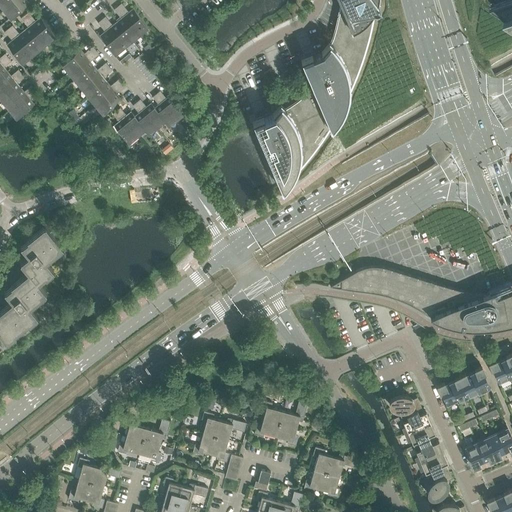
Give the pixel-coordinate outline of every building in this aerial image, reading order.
[(0,0),(0,3),(4,8),(14,0),(0,0)] [(26,0),(14,0),(4,8),(11,17),(29,2),(26,0)] [(254,117),(248,119),(280,191),(284,187),(287,182),(290,177),(296,170),(306,159),(315,146),(329,127),(330,129),(332,126),(337,119),(341,112),(344,105),(347,97),(354,80),(359,66),(364,51),(368,34),(372,14),(373,6),(378,5),(375,0),(335,0),(338,5),(334,27),(331,38),(330,41),(327,38),(320,47),(310,52),(305,55),(299,57),(311,86),(308,90),(303,95),(298,100),(294,103),(290,106),(285,109),(279,102),(272,109),(271,108),(260,113),(260,114),(254,117)] [(511,0),(502,0),(491,4),(511,17),(511,0)] [(133,8),(129,12),(122,3),(118,6),(139,32),(148,25),(133,8)] [(131,39),(139,32),(118,6),(115,9),(121,17),(117,21),(131,39)] [(40,16),(36,20),(29,12),(25,15),(46,41),(55,34),(40,16)] [(38,47),(46,41),(25,15),(21,17),(28,26),(24,30),(38,47)] [(117,21),(112,25),(105,16),(102,19),(123,45),(131,39),(117,21)] [(115,52),(123,45),(102,19),(98,22),(105,31),(101,34),(115,52)] [(24,30),(19,33),(12,25),(9,28),(30,54),(38,47),(24,30)] [(22,61),(30,54),(9,28),(5,31),(12,39),(7,43),(22,61)] [(69,71),(95,50),(93,46),(84,53),(80,48),(62,62),(69,71)] [(90,60),(98,53),(95,50),(69,71),(76,79),(93,64),(90,60)] [(0,63),(8,57),(5,53),(0,56),(0,63)] [(131,56),(129,53),(119,60),(122,63),(131,56)] [(4,66),(11,60),(8,57),(0,63),(0,76),(7,70),(4,66)] [(82,87),(109,66),(106,62),(97,69),(93,64),(76,79),(82,87)] [(103,76),(111,69),(109,66),(82,87),(89,95),(107,80),(103,76)] [(0,89),(21,73),(18,69),(11,75),(7,70),(0,76),(0,89)] [(17,82),(24,76),(21,73),(0,89),(0,97),(3,101),(20,86),(17,82)] [(95,103),(121,82),(119,78),(110,85),(107,80),(89,95),(95,103)] [(116,92),(125,85),(121,82),(95,103),(102,111),(120,97),(116,92)] [(9,109),(34,89),(31,85),(24,91),(20,86),(3,101),(9,109)] [(30,98),(37,92),(34,89),(9,109),(16,117),(34,103),(30,98)] [(171,94),(166,97),(160,90),(157,93),(177,118),(186,112),(171,94)] [(169,125),(177,118),(157,93),(153,96),(159,103),(155,106),(154,107),(165,120),(169,125)] [(151,102),(146,106),(140,99),(136,102),(157,127),(165,120),(154,107),(155,106),(151,102)] [(149,134),(157,127),(136,102),(133,104),(139,112),(135,115),(145,129),(149,134)] [(131,110),(126,114),(121,107),(117,110),(137,135),(145,129),(135,115),(131,110)] [(75,119),(77,118),(79,116),(72,108),(70,110),(68,112),(75,119)] [(137,135),(117,110),(113,113),(119,120),(110,128),(118,137),(119,136),(116,133),(119,130),(129,142),(137,135)] [(20,262),(29,273),(30,273),(37,281),(52,270),(53,270),(54,270),(45,259),(61,246),(62,247),(45,225),(44,226),(45,228),(22,246),(21,245),(30,258),(27,261),(25,259),(24,260),(25,261),(22,263),(21,261),(20,262)] [(436,282),(398,269),(384,266),(381,265),(378,265),(374,265),(371,265),(368,265),(365,265),(362,267),(360,268),(357,269),(330,286),(381,294),(395,299),(401,301),(403,302),(406,303),(412,306),(415,308),(420,311),(430,317),(438,322),(451,326),(454,327),(457,328),(460,328),(463,329),(466,329),(469,330),(475,330),(478,330),(486,329),(490,329),(495,329),(499,328),(503,327),(508,326),(511,325),(511,285),(510,282),(488,292),(480,294),(474,293),(472,293),(456,288),(436,282)] [(46,292),(37,281),(30,273),(29,273),(6,292),(5,291),(4,291),(13,303),(10,306),(9,305),(8,305),(9,306),(6,309),(21,327),(35,315),(36,317),(37,316),(28,304),(44,292),(45,293),(46,292)] [(0,334),(1,334),(6,341),(7,340),(6,339),(21,327),(6,309),(0,313),(0,334)] [(509,376),(511,374),(511,353),(511,352),(508,353),(509,355),(501,358),(509,376)] [(498,381),(509,376),(501,358),(494,361),(493,360),(490,361),(498,381)] [(478,389),(489,384),(481,365),(477,367),(478,368),(471,372),(478,389)] [(468,394),(478,389),(471,372),(463,375),(463,373),(459,374),(468,394)] [(457,398),(468,394),(459,374),(456,376),(457,378),(450,381),(457,398)] [(446,403),(457,398),(450,381),(442,384),(442,382),(438,384),(446,403)] [(405,394),(404,394),(402,394),(400,394),(398,394),(396,395),(394,395),(393,395),(393,396),(392,397),(391,398),(390,399),(389,400),(389,401),(389,402),(390,403),(390,405),(391,406),(392,406),(393,407),(394,408),(395,408),(396,409),(398,409),(400,415),(401,417),(422,408),(417,396),(410,399),(408,395),(406,394),(405,394)] [(205,400),(203,406),(213,409),(214,402),(205,400)] [(271,406),(272,402),(264,400),(261,409),(265,411),(263,417),(279,422),(283,410),(271,406)] [(302,421),(307,403),(299,401),(295,413),(283,410),(279,422),(296,427),(298,420),(302,421)] [(145,405),(143,412),(150,414),(152,407),(145,405)] [(479,413),(487,409),(485,405),(477,408),(479,413)] [(427,413),(424,414),(422,408),(401,417),(400,415),(397,417),(398,418),(398,419),(402,418),(405,425),(403,426),(403,427),(404,429),(404,431),(405,432),(429,422),(427,417),(428,416),(427,413)] [(490,417),(498,413),(496,409),(488,412),(490,417)] [(213,416),(213,413),(204,410),(202,419),(206,420),(202,432),(215,435),(220,418),(213,416)] [(466,418),(474,415),(472,410),(464,414),(466,418)] [(482,420),(490,417),(488,412),(480,416),(482,420)] [(458,422),(466,418),(464,414),(456,417),(458,422)] [(134,423),(135,419),(127,417),(124,427),(128,428),(126,435),(143,439),(146,427),(134,423)] [(243,430),(245,422),(227,417),(226,420),(220,418),(215,435),(228,439),(231,427),(243,430)] [(276,435),(279,422),(263,417),(261,424),(257,423),(254,433),(262,435),(264,431),(276,435)] [(165,438),(170,420),(162,418),(158,430),(146,427),(143,439),(159,444),(161,437),(165,438)] [(469,426),(477,422),(475,418),(467,421),(469,426)] [(461,429),(469,426),(467,421),(459,425),(461,429)] [(295,434),(296,427),(279,422),(276,435),(288,438),(287,442),(295,445),(298,435),(295,434)] [(433,427),(432,427),(429,422),(405,432),(405,434),(407,437),(409,438),(410,438),(413,444),(414,446),(435,437),(432,431),(434,430),(433,427)] [(511,437),(508,427),(497,432),(504,450),(510,448),(511,450),(511,449),(511,437)] [(210,452),(215,435),(202,432),(199,444),(195,443),(193,451),(202,454),(203,450),(210,452)] [(497,453),(504,450),(497,432),(486,437),(495,456),(498,455),(497,453)] [(139,452),(143,439),(126,435),(124,442),(121,441),(118,450),(126,453),(127,449),(139,452)] [(224,451),(228,439),(215,435),(210,452),(217,454),(216,458),(226,461),(228,452),(224,451)] [(439,442),(437,443),(435,437),(414,446),(413,444),(410,446),(410,447),(411,449),(414,447),(417,454),(416,455),(416,457),(416,459),(417,460),(418,462),(442,451),(440,446),(441,445),(439,442)] [(492,458),(495,456),(486,437),(476,441),(483,459),(491,456),(492,458)] [(157,451),(159,444),(143,439),(139,452),(152,456),(150,459),(158,462),(161,452),(157,451)] [(476,462),(483,459),(476,441),(465,446),(473,465),(477,464),(476,462)] [(90,448),(82,446),(80,452),(88,454),(90,448)] [(324,452),(325,449),(315,446),(313,454),(317,456),(314,468),(326,471),(331,454),(324,452)] [(445,456),(444,456),(442,451),(418,462),(418,463),(419,465),(420,466),(421,468),(423,467),(426,474),(426,475),(447,466),(445,460),(447,459),(445,456)] [(241,462),(243,457),(232,453),(230,459),(236,461),(241,462)] [(355,466),(357,458),(339,453),(338,456),(331,454),(326,471),(339,475),(343,463),(355,466)] [(89,463),(90,460),(80,457),(77,467),(81,468),(78,478),(91,482),(95,465),(89,463)] [(241,462),(236,461),(230,459),(229,465),(239,468),(241,462)] [(122,468),(118,467),(103,463),(102,467),(95,465),(91,482),(103,485),(107,473),(119,477),(122,468)] [(238,474),(239,468),(229,465),(227,470),(232,472),(238,474)] [(445,481),(452,478),(447,466),(426,475),(426,474),(422,475),(423,477),(424,478),(427,477),(430,483),(429,484),(428,485),(427,486),(427,487),(427,488),(427,489),(427,490),(427,491),(427,492),(428,492),(428,493),(429,494),(430,495),(431,495),(432,496),(433,496),(435,496),(437,495),(438,494),(440,493),(441,493),(443,491),(445,489),(446,487),(447,485),(445,481)] [(322,488),(326,471),(314,468),(313,470),(311,480),(307,479),(304,487),(314,490),(315,486),(322,488)] [(267,483),(270,472),(261,469),(258,481),(267,483)] [(238,474),(232,472),(227,470),(225,476),(236,479),(238,474)] [(336,487),(339,475),(326,471),(322,488),(329,490),(328,494),(338,496),(340,488),(336,487)] [(174,482),(175,479),(166,476),(163,484),(167,485),(164,498),(177,501),(181,484),(174,482)] [(86,499),(91,482),(78,478),(74,491),(71,490),(68,498),(78,500),(79,497),(86,499)] [(350,478),(348,485),(357,487),(358,481),(350,478)] [(267,483),(258,481),(256,480),(254,486),(265,489),(267,483)] [(100,498),(103,485),(91,482),(86,499),(93,501),(92,504),(102,507),(104,499),(100,498)] [(205,496),(207,488),(189,483),(188,486),(181,484),(177,501),(189,505),(193,492),(205,496)] [(506,511),(509,511),(511,511),(511,496),(509,489),(506,491),(507,492),(499,496),(506,511)] [(266,496),(267,492),(259,490),(256,500),(260,501),(258,508),(273,511),(274,511),(278,500),(266,496)] [(297,511),(302,493),(294,491),(290,503),(278,500),(274,511),(293,511),(294,510),(297,511)] [(493,511),(506,511),(499,496),(492,499),(491,497),(488,498),(493,511)] [(173,511),(177,501),(164,498),(160,509),(157,508),(155,511),(173,511)] [(118,503),(114,502),(107,500),(105,505),(116,508),(118,503)] [(187,511),(189,505),(177,501),(173,511),(187,511)] [(452,502),(451,502),(450,502),(448,502),(447,502),(441,503),(440,504),(439,504),(438,505),(437,506),(437,507),(436,508),(436,509),(436,510),(436,511),(467,511),(464,504),(456,507),(455,503),(452,502)]
